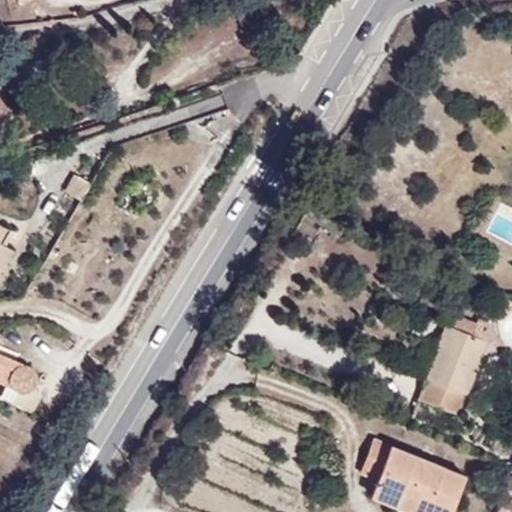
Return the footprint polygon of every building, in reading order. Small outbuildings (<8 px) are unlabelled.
[(17,112),(2,74),(0,75),(0,93),(9,116),(17,112)] [(0,132),(4,131),(1,121),(9,116),(0,93),(0,132)] [(80,202),(88,182),(69,174),(61,193),(80,202)] [(19,254),(14,251),(22,236),(0,223),(0,285),(1,286),(19,254)] [(456,394),(476,342),(433,325),(401,402),(454,421),(463,398),(456,394)] [(0,346),(10,342),(17,341),(0,333),(0,346)] [(42,365),(46,355),(17,341),(10,342),(0,346),(0,377),(30,391),(31,390),(42,365)] [(40,386),(45,378),(45,371),(42,365),(31,390),(34,389),(37,388),(40,386)] [(41,414),(49,395),(40,386),(37,388),(34,389),(31,390),(30,391),(13,383),(7,395),(41,414)] [(361,484),(375,447),(362,442),(347,478),(361,484)] [(427,511),(435,511),(448,476),(375,447),(361,484),(427,511)] [(427,511),(361,484),(355,500),(385,511),(427,511)]
